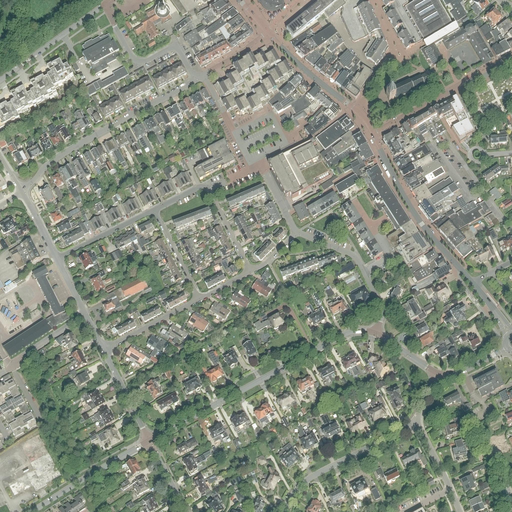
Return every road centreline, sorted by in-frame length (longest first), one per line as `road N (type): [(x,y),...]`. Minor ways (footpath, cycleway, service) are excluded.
road 1 (secondary): [(149,441),(341,336),(375,334)]
road 2 (residential): [(21,191),(52,160),(195,81)]
road 3 (residential): [(295,233),(202,76)]
road 4 (secondary): [(473,282),(420,224),(371,134)]
road 5 (residential): [(285,511),(308,479),(414,420)]
road 6 (residential): [(371,134),(511,61)]
road 7 (residential): [(195,81),(175,45),(144,62),(132,58),(104,4)]
road 8 (secondary): [(371,134),(266,31)]
road 9 (secondary): [(30,511),(149,441)]
road 10 (tertiary): [(104,4),(0,80)]
